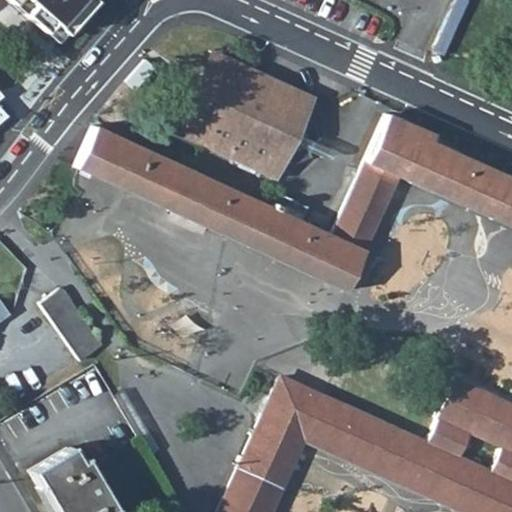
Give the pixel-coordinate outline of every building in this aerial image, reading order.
[(1,0),(50,44),(89,0),(1,0)] [(169,129),(199,143),(204,133),(190,127),(189,115),(189,102),(192,90),(195,84),(207,71),(217,65),(231,71),(236,61),(207,48),(169,129)] [(272,177),(280,158),(290,162),(308,155),(307,151),(312,139),(317,137),(310,118),(300,114),(308,95),(236,61),(231,71),(217,65),(207,71),(195,84),(192,90),(189,102),(189,115),(190,127),(204,133),(199,143),(272,177)] [(91,124),(72,165),(342,289),(394,173),(511,226),(511,177),(458,153),(456,152),(455,154),(424,140),(428,131),(383,112),(328,232),(298,218),(304,204),(274,191),(267,205),(91,124)] [(428,131),(424,140),(455,154),(456,152),(458,153),(461,146),(428,131)] [(58,286),(36,302),(78,360),(99,344),(58,286)] [(207,345),(195,373),(239,393),(251,365),(207,345)] [(511,511),(511,403),(450,375),(431,416),(433,416),(422,442),(276,375),(213,511),(265,511),(300,436),(467,511),(511,511)] [(65,446),(26,469),(35,484),(51,511),(104,511),(102,508),(108,505),(78,456),(73,459),(65,446)] [(47,511),(51,511),(35,484),(32,485),(47,511)]
